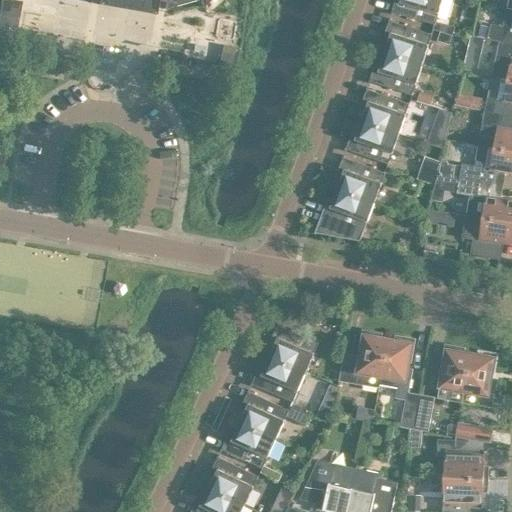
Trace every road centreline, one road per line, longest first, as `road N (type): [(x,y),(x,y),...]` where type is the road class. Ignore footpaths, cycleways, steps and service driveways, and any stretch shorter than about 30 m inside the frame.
road 1 (residential): [(263,268),(356,0)]
road 2 (residential): [(263,268),(0,218)]
road 3 (residential): [(156,511),(263,268)]
road 4 (residential): [(511,310),(263,268)]
